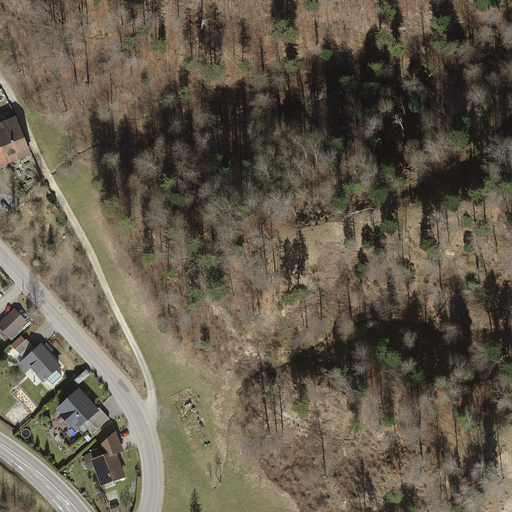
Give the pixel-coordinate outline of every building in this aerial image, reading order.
[(0,170),(35,155),(26,136),(18,116),(0,123),(0,170)] [(26,323),(15,311),(0,325),(0,326),(10,338),(26,323)] [(61,367),(42,346),(37,351),(23,337),(12,347),(25,361),(20,366),(25,372),(31,367),(44,382),(61,367)] [(109,419),(80,389),(56,411),(77,434),(87,424),(94,433),(109,419)] [(94,461),(103,486),(125,478),(116,456),(123,453),(115,434),(103,444),(107,456),(94,461)]
